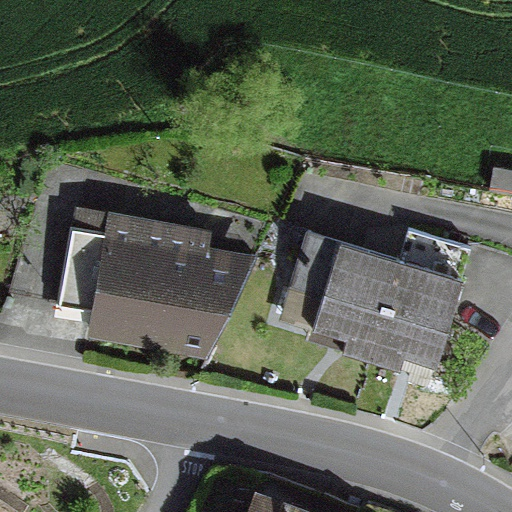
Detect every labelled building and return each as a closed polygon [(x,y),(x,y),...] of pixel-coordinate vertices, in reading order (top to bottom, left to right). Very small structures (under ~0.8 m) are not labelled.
[(511,194),(511,170),(489,167),(485,189),(511,194)] [(86,326),(206,347),(245,269),(201,261),(206,231),(116,216),(113,233),(69,226),(55,305),(89,311),(86,326)] [(277,317),(344,337),(340,350),(366,358),(404,228),(402,227),(393,258),(303,231),(277,317)] [(445,311),(464,246),(404,228),(366,358),(426,375),(445,311)] [(293,511),(256,498),(250,511),(293,511)]
